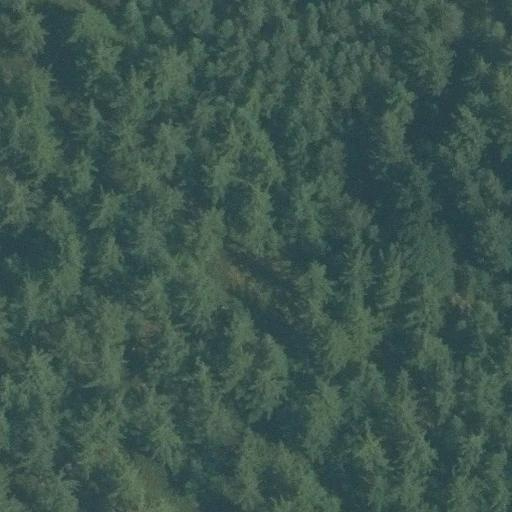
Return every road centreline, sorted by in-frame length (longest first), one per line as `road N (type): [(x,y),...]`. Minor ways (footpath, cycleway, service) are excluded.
road 1 (track): [(511,350),(349,208),(70,0)]
road 2 (track): [(349,208),(455,0)]
